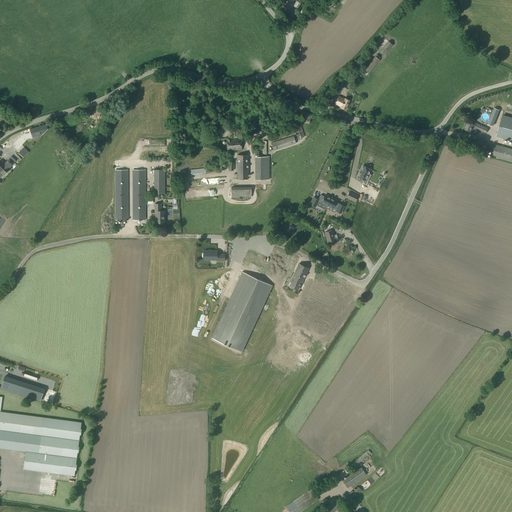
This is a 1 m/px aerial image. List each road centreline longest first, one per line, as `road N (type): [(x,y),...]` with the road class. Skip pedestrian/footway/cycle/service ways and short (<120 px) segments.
road 1 (track): [(0,297),(25,258),(45,246),(104,237),(268,239)]
road 2 (unclassified): [(0,138),(157,69),(225,83),(260,77)]
road 3 (unclassified): [(268,239),(364,284),(393,240),(436,131)]
road 4 (unclassified): [(260,77),(295,106),(436,131)]
